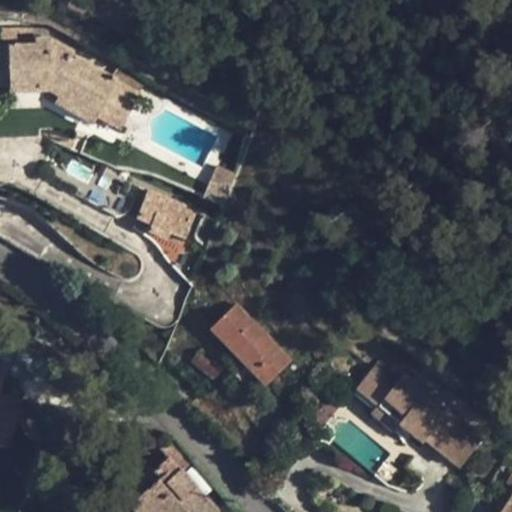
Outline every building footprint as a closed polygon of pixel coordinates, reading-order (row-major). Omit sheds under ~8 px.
[(96,115),(120,128),(140,93),(113,79),(71,56),(74,51),(52,40),(38,40),(38,29),(2,29),(2,46),(0,46),(0,85),(11,85),(11,90),(51,89),(61,96),(57,102),(93,122),(96,115)] [(140,93),(145,83),(119,69),(113,79),(140,93)] [(51,89),(47,96),(57,102),(61,96),(51,89)] [(237,177),(216,168),(213,177),(233,186),(237,177)] [(233,186),(213,177),(203,198),(225,207),(233,186)] [(195,211),(150,191),(139,217),(153,224),(150,231),(166,237),(169,231),(185,238),(195,211)] [(237,304),(211,329),(245,364),(264,384),(290,359),(237,304)] [(203,349),(192,362),(213,378),(223,365),(203,349)] [(421,441),(424,437),(459,466),(483,438),(383,356),(357,388),(380,407),(386,399),(406,415),(399,423),(421,441)] [(254,394),(264,384),(245,364),(235,375),(254,394)] [(0,424),(15,428),(22,399),(0,394),(0,393),(3,381),(0,379),(0,424)] [(380,407),(374,414),(394,430),(399,423),(406,415),(386,399),(380,407)] [(0,424),(0,444),(11,447),(15,428),(0,424)] [(148,475),(154,484),(133,503),(139,511),(219,511),(183,470),(192,463),(171,439),(162,446),(169,457),(148,475)] [(511,511),(511,493),(500,511),(511,511)] [(118,511),(109,501),(96,511),(118,511)] [(139,511),(133,503),(125,510),(126,511),(139,511)]
